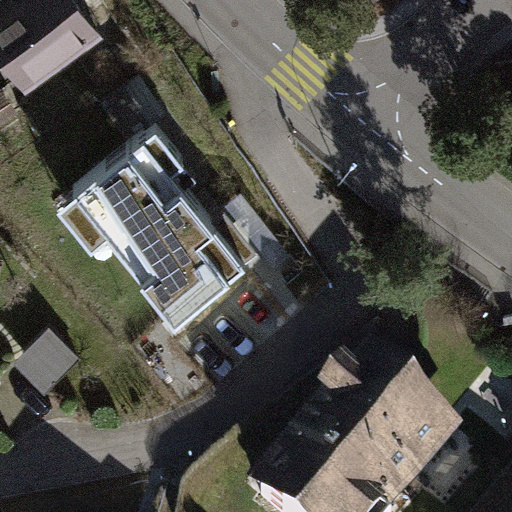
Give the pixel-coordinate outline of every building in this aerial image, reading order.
[(78,0),(0,0),(0,41),(21,73),(95,25),(78,0)] [(2,86),(0,86),(0,122),(18,112),(2,86)] [(178,318),(246,265),(145,138),(77,192),(178,318)] [(45,324),(20,349),(51,380),(76,355),(45,324)] [(290,470),(265,499),(280,511),(381,511),(446,436),(368,370),(353,388),(342,379),(321,404),(327,409),(281,463),(290,470)]
